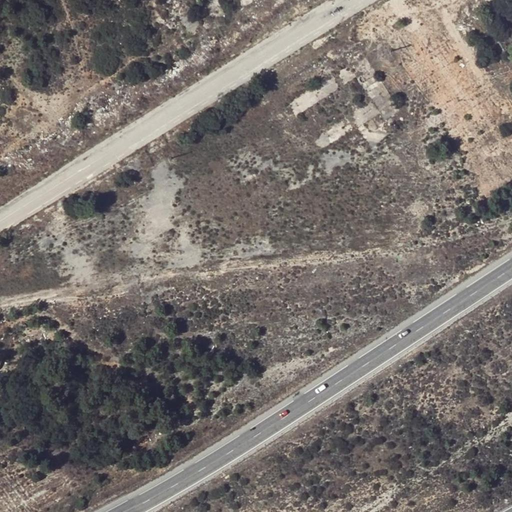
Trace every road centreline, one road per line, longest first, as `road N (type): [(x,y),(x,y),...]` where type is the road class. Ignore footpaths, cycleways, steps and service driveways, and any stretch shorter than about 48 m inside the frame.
road 1 (trunk): [(511,265),(125,511)]
road 2 (track): [(0,155),(128,60)]
